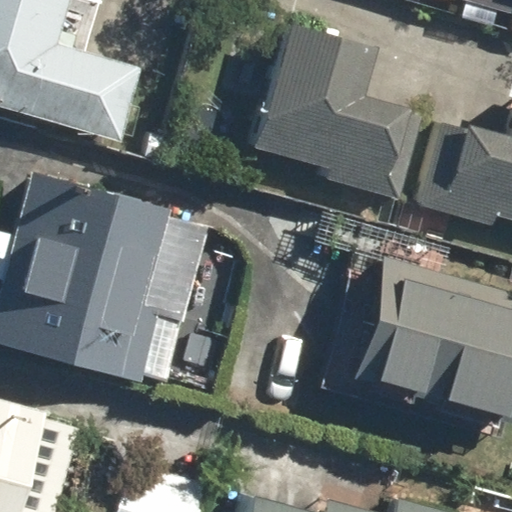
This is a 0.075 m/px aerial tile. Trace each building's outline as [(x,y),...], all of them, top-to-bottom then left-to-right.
[(0,0),(0,105),(114,137),(135,62),(52,39),(62,0),(0,0)] [(511,0),(460,0),(494,10),(497,0),(511,0)] [(370,42),(283,16),(246,142),(313,162),(310,172),(392,196),(417,110),(355,92),(370,42)] [(511,101),(501,136),(440,117),(412,203),(482,225),(487,209),(511,216),(511,101)] [(165,204),(28,164),(0,258),(0,340),(130,379),(152,305),(137,300),(165,204)] [(511,387),(511,290),(379,249),(340,376),(500,426),(511,387)] [(66,413),(0,395),(0,511),(59,511),(40,507),(66,413)] [(189,511),(198,482),(121,460),(105,511),(189,511)] [(382,511),(316,511),(245,492),(239,511),(451,511),(387,494),(382,511)]
